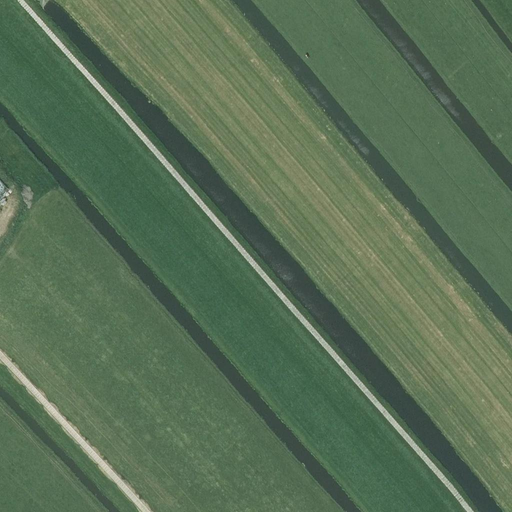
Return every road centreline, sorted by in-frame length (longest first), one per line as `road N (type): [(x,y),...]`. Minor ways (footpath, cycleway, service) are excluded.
road 1 (track): [(466,511),(16,0)]
road 2 (track): [(142,511),(0,359)]
